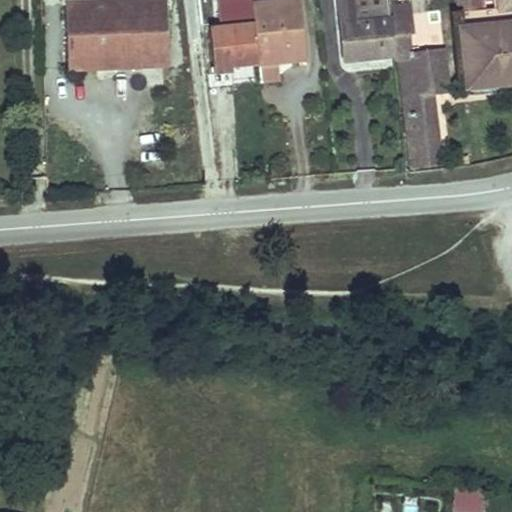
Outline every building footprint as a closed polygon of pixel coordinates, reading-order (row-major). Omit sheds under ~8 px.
[(165,0),(64,0),(68,72),(169,68),(165,0)] [(216,0),(217,7),(233,5),(235,26),(208,29),(213,73),(231,71),(231,67),(258,64),(252,5),(252,0),(216,0)] [(355,23),(353,0),(338,0),(344,56),(367,55),(368,59),(394,57),(391,19),(355,23)] [(478,0),(457,0),(459,16),(480,14),(478,0)] [(511,0),(498,0),(499,11),(511,10),(511,0)] [(297,2),(252,5),(258,65),(276,63),(275,55),(303,52),(297,2)] [(432,96),(428,55),(412,57),(406,10),(390,14),(391,19),(394,57),(394,59),(399,59),(412,168),(431,166),(442,165),(437,131),(431,126),(428,96),(432,96)] [(459,16),(461,30),(511,24),(511,10),(499,11),(480,14),(459,16)] [(511,24),(461,30),(468,90),(511,85),(511,24)] [(303,52),(275,55),(276,63),(304,61),(303,52)] [(437,131),(432,96),(428,96),(431,126),(437,131)] [(68,389),(56,343),(44,346),(55,393),(68,389)] [(481,511),(484,492),(455,489),(452,511),(481,511)] [(421,511),(423,503),(373,497),(372,508),(370,511),(421,511)]
